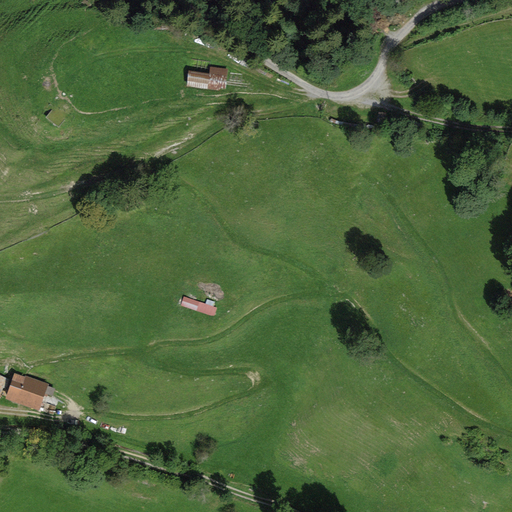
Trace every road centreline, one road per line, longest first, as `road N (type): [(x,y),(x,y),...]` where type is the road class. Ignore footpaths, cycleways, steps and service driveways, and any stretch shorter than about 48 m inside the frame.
road 1 (track): [(0,411),(187,413),(254,387),(259,377),(249,369),(181,372),(158,365),(146,350),(216,335),(272,302),(322,288),(321,275),(306,264),(255,250),(232,234),(205,199),(157,166),(157,152)]
road 2 (track): [(0,426),(103,444),(295,511)]
road 3 (unclassified): [(317,92),(236,38),(158,0)]
road 4 (track): [(451,0),(418,15),(366,88),(343,97),(317,92)]
road 5 (track): [(511,130),(443,122),(354,95)]
road 6 (track): [(24,368),(146,350)]
